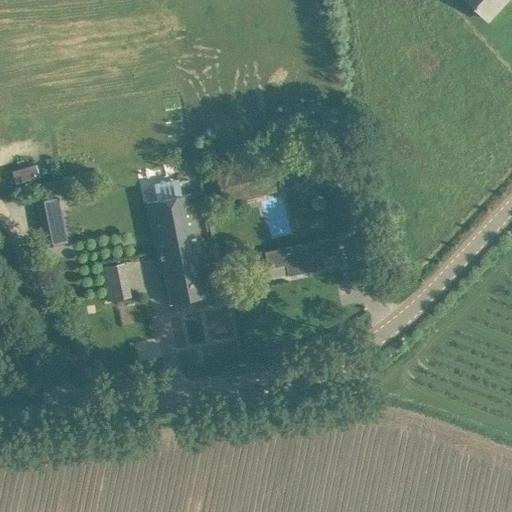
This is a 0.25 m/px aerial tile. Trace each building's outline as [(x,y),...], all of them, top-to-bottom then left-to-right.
[(467,0),(488,19),(500,6),(497,4),(499,0),(467,0)] [(203,105),(125,122),(130,148),(209,131),(203,105)] [(244,201),(277,191),(267,154),(233,164),(244,201)] [(287,179),(285,196),(317,199),(319,182),(287,179)] [(157,200),(146,202),(161,272),(164,271),(171,303),(207,295),(204,280),(208,279),(190,193),(181,195),(178,182),(176,182),(173,182),(173,183),(155,187),(157,200)] [(57,196),(38,200),(47,245),(66,242),(57,196)] [(322,257),(340,253),(336,237),(265,251),(268,268),(285,264),(288,275),(324,267),(322,257)] [(122,262),(102,267),(104,278),(125,274),(122,262)] [(98,357),(162,356),(161,330),(98,331),(98,357)]
